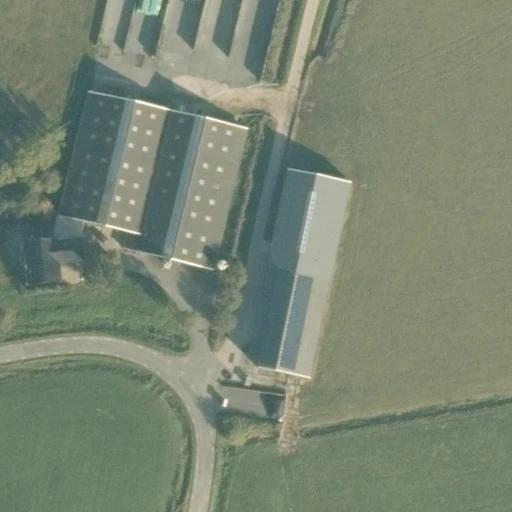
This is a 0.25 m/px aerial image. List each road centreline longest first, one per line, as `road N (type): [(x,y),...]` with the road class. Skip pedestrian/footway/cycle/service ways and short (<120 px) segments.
road 1 (unclassified): [(313,0),(231,372),(198,406)]
road 2 (tertiary): [(198,406),(163,368),(123,355),(0,360)]
